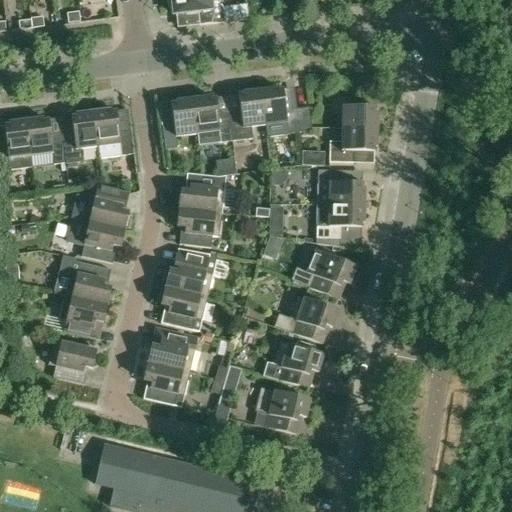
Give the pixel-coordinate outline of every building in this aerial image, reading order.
[(173,16),(176,16),(197,13),(199,27),(224,24),(221,0),(215,0),(211,1),(210,0),(166,0),(170,10),(172,10),(173,16)] [(222,9),(224,24),(248,21),(246,6),(222,9)] [(80,23),(78,13),(66,15),(68,25),(80,23)] [(31,21),(32,29),(32,30),(44,29),(42,18),(30,20),(31,21)] [(32,29),(31,21),(18,23),(19,31),(32,29)] [(261,92),(265,127),(287,124),(288,136),(300,135),(297,111),(286,112),(283,92),(278,92),(278,90),(261,92)] [(252,129),(265,127),(261,92),(244,94),(244,96),(239,97),(242,117),(230,119),(233,143),(253,140),(252,129)] [(210,98),(193,100),(197,136),(199,147),(221,145),(233,143),(230,119),(219,120),(216,100),(210,101),(210,98)] [(177,105),(171,106),(174,126),(162,128),(165,152),(178,150),(176,138),(197,136),(193,100),(176,103),(177,105)] [(343,108),(343,131),(378,132),(378,114),(376,114),(376,109),(343,108)] [(309,109),(297,111),(300,135),(312,133),(309,109)] [(120,133),(117,113),(112,114),(112,111),(93,113),(98,149),(99,160),(122,157),(134,156),(131,132),(120,133)] [(61,129),(63,141),(66,165),(76,163),(78,163),(84,162),(83,151),(98,149),(93,113),(77,116),(77,118),(72,119),(73,127),(61,129)] [(44,120),(26,122),(30,157),(53,154),(54,166),(66,165),(63,141),(52,142),(49,121),(44,122),(44,120)] [(0,172),(32,169),(30,157),(26,122),(9,124),(10,126),(5,127),(7,148),(0,148),(0,172)] [(378,132),(343,131),(343,144),(331,144),(330,165),(354,166),(354,153),(374,154),(374,148),(378,148),(378,132)] [(319,172),(318,206),(330,206),(365,207),(365,190),(363,190),(363,185),(342,184),(342,173),(319,172)] [(179,211),(223,216),(226,192),(224,192),(225,178),(219,179),(188,175),(186,194),(181,193),(179,211)] [(76,196),(71,219),(125,232),(129,214),(125,213),(129,195),(98,188),(90,187),(87,198),(76,196)] [(365,207),(330,206),(318,206),(318,228),(317,246),(341,249),(341,241),(341,230),(362,230),(362,225),(365,225),(365,207)] [(256,210),(255,218),(268,219),(269,211),(256,210)] [(220,240),(223,216),(179,211),(177,228),(182,229),(180,246),(211,250),(212,239),(220,240)] [(7,212),(0,213),(0,228),(9,228),(7,212)] [(71,219),(65,243),(77,246),(84,247),(81,259),(112,266),(116,248),(121,249),(125,232),(71,219)] [(161,290),(165,291),(207,300),(213,277),(218,255),(210,253),(210,257),(178,251),(173,273),(169,272),(168,275),(165,274),(161,290)] [(349,287),(356,270),(317,253),(308,274),(296,270),(291,282),(338,302),(345,285),(349,287)] [(54,296),(64,298),(107,308),(111,290),(107,289),(111,271),(80,264),(78,276),(60,272),(54,296)] [(18,267),(4,269),(6,282),(19,281),(18,267)] [(202,323),(207,300),(165,291),(161,290),(158,303),(162,303),(161,307),(165,308),(161,325),(192,332),(199,334),(202,323)] [(103,325),(107,308),(64,298),(59,321),(66,323),(64,334),(95,341),(99,324),(103,325)] [(332,330),(339,312),(298,298),(290,320),(279,316),(274,329),(322,346),(328,328),(332,330)] [(151,348),(147,366),(190,375),(198,340),(159,331),(155,349),(151,348)] [(55,368),(53,380),(84,387),(88,370),(93,371),(97,353),(54,343),(48,367),(55,368)] [(263,378),(278,382),(308,391),(314,373),(318,374),(323,357),(313,354),(315,348),(297,343),(296,349),(281,344),(275,367),(267,364),(263,378)] [(143,402),(179,410),(181,410),(190,375),(147,366),(143,383),(147,384),(143,402)] [(225,384),(229,370),(219,367),(215,381),(225,384)] [(221,397),(219,406),(230,410),(242,371),(230,368),(229,370),(225,384),(221,397)] [(211,394),(221,397),(225,384),(215,381),(211,394)] [(261,390),(256,412),(268,414),(264,430),(297,438),(301,419),(305,420),(309,401),(261,390)] [(113,490),(109,508),(128,511),(250,511),(257,481),(103,447),(94,486),(113,490)]
